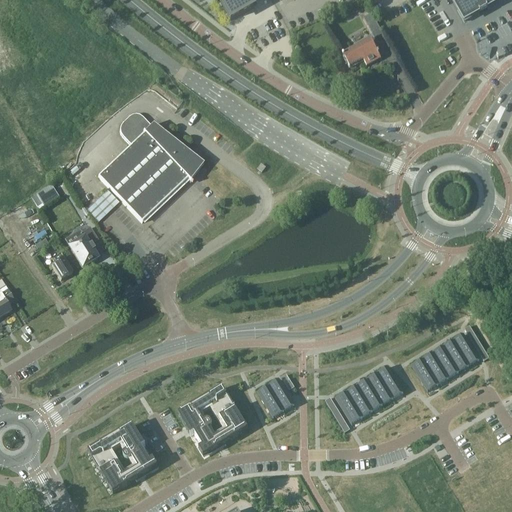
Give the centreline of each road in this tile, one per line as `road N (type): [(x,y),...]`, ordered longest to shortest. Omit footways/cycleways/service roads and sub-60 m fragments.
road 1 (unclassified): [(471,57),(420,120),(393,137),(291,91),(164,0)]
road 2 (residential): [(134,511),(247,458),(396,444),(489,393)]
road 3 (unclassified): [(155,281),(263,207),(245,170),(173,111)]
road 4 (secondary): [(226,332),(311,336),(341,328),(408,284),(447,232)]
road 5 (secondary): [(425,221),(363,294),(304,318),(226,332)]
road 6 (unclassified): [(8,368),(155,281)]
road 7 (secondary): [(73,398),(125,364),(186,343)]
